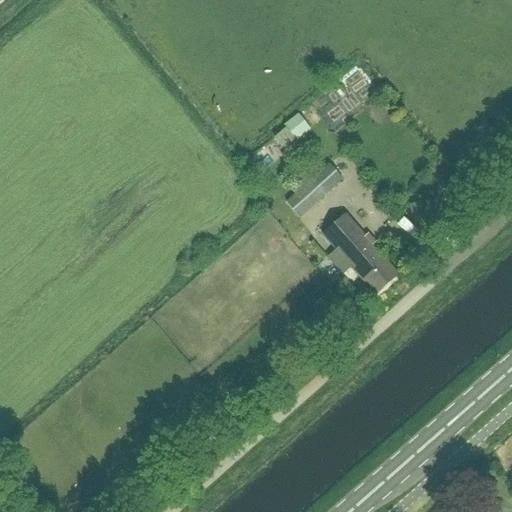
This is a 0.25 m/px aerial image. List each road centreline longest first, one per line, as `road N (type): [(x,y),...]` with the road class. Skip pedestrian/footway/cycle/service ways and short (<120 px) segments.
road 1 (unclassified): [(166,511),(511,208)]
road 2 (primary): [(350,511),(511,370)]
